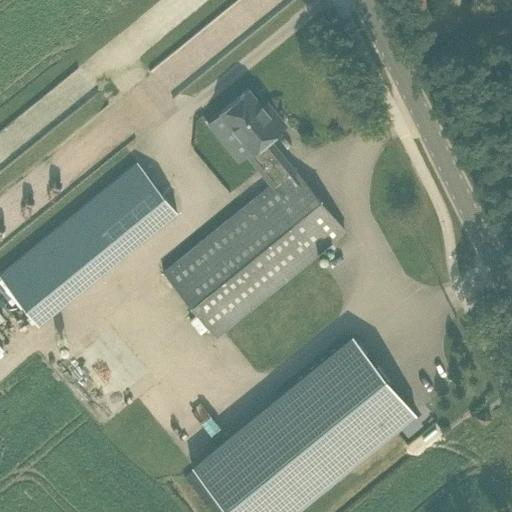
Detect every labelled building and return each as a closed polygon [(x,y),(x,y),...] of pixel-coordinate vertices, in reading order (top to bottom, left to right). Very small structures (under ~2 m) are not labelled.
[(121,289),(182,363),(344,229),(292,166),(267,137),(284,123),(272,109),(268,112),(248,88),(218,112),(237,136),(232,139),(260,174),(121,289)] [(9,122),(0,128),(0,170),(4,167),(0,161),(0,157),(23,140),(9,122)] [(136,161),(73,213),(109,256),(171,205),(172,205),(136,161)] [(73,377),(106,347),(93,332),(60,363),(73,377)] [(230,511),(291,511),(415,411),(351,333),(191,463),(230,511)] [(43,373),(0,407),(0,478),(27,511),(67,511),(121,468),(43,373)]
